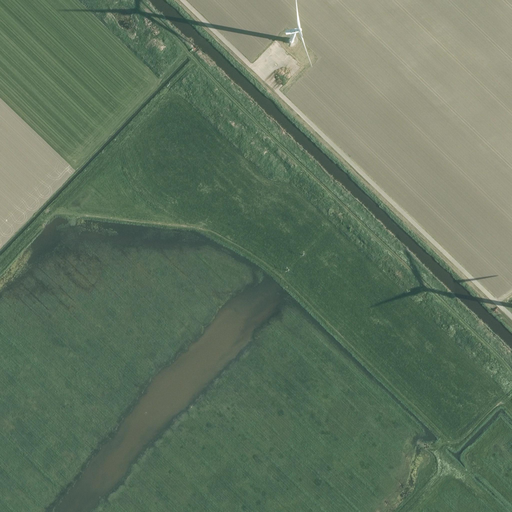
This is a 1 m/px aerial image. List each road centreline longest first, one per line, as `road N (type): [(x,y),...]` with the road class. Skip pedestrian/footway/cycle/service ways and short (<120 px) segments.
road 1 (track): [(135,0),(511,367)]
road 2 (track): [(182,0),(511,316)]
